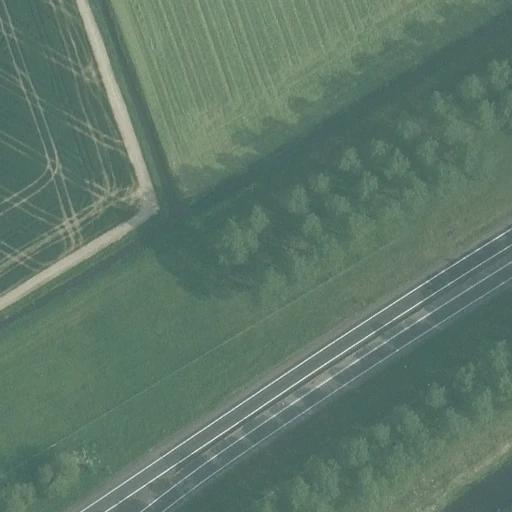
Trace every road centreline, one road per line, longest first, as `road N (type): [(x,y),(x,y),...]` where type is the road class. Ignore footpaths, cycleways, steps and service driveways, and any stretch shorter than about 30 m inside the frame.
road 1 (trunk): [(511,237),(91,511)]
road 2 (trunk): [(151,511),(511,272)]
